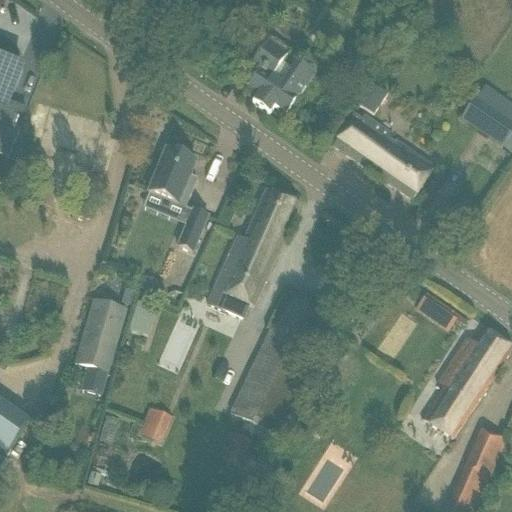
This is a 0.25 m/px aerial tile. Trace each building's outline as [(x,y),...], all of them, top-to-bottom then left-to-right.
[(274,109),(285,117),(314,77),(299,66),(282,88),(272,80),(290,55),(269,40),(249,66),(258,72),(246,89),(257,97),(252,105),(268,117),(274,109)] [(0,71),(0,115),(4,117),(21,73),(3,66),(1,72),(0,71)] [(373,117),(387,96),(371,85),(357,106),(373,117)] [(511,158),(511,156),(511,105),(486,87),(461,123),(511,158)] [(333,148),(412,202),(433,171),(392,141),(394,137),(369,121),(366,125),(353,117),(333,148)] [(0,124),(0,158),(7,161),(19,132),(0,124)] [(166,152),(147,196),(184,211),(196,182),(195,181),(194,185),(187,182),(195,164),(191,162),(193,158),(178,152),(177,156),(166,152)] [(278,257),(299,206),(265,193),(245,242),(278,257)] [(177,250),(192,256),(207,219),(192,213),(177,250)] [(217,292),(210,307),(225,314),(226,312),(244,321),(251,306),(255,308),(278,257),(245,242),(241,240),(217,292)] [(333,311),(289,291),(230,417),(274,438),(333,311)] [(128,311),(97,301),(78,364),(94,369),(89,386),(80,384),(72,413),(90,418),(104,371),(109,373),(128,311)] [(468,325),(459,319),(455,324),(464,330),(468,325)] [(511,351),(482,331),(473,345),(467,341),(438,385),(445,389),(425,420),(455,440),(511,352),(511,351)] [(0,406),(0,455),(4,459),(28,426),(0,406)] [(160,445),(171,420),(148,411),(141,428),(132,424),(129,432),(160,445)] [(486,486),(505,444),(481,433),(462,474),(486,486)] [(241,470),(252,443),(228,434),(217,460),(241,470)]
